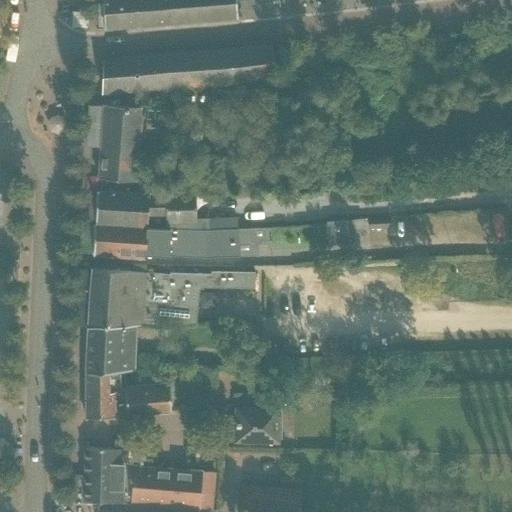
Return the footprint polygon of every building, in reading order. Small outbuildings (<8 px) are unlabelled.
[(138,0),(138,3),(104,4),(104,30),(237,19),(235,0),(138,0)] [(104,74),(103,93),(143,90),(234,83),(275,78),(273,56),(273,55),(271,44),(231,49),(104,59),(104,74)] [(103,104),(101,141),(139,144),(140,131),(179,133),(181,110),(103,104)] [(139,144),(101,141),(98,178),(136,181),(139,144)] [(98,191),(95,223),(147,226),(147,227),(167,228),(167,224),(197,223),(196,195),(168,196),(168,201),(149,201),(149,194),(98,191)] [(347,243),(345,219),(327,221),(329,245),(347,243)] [(270,244),(269,228),(237,230),(206,231),(167,228),(147,227),(147,226),(95,223),(93,255),(145,258),(145,254),(204,258),(239,256),(238,240),(250,239),(251,245),(270,244)] [(196,324),(200,288),(229,288),(254,289),(255,272),(211,271),(211,274),(170,273),(169,274),(92,268),(87,328),(133,326),(142,325),(196,324)] [(87,328),(86,372),(119,372),(134,372),(133,326),(87,328)] [(119,372),(86,372),(86,418),(115,416),(127,415),(171,412),(169,392),(169,384),(125,387),(120,388),(119,372)] [(234,442),(254,443),(279,444),(279,410),(295,410),(296,395),(260,396),(260,408),(235,408),(235,416),(229,416),(229,434),(235,434),(234,442)] [(84,500),(199,510),(201,493),(212,495),(214,472),(140,467),(142,442),(115,440),(114,448),(85,446),(84,500)] [(240,509),(264,511),(299,511),(302,491),(244,485),(240,509)]
